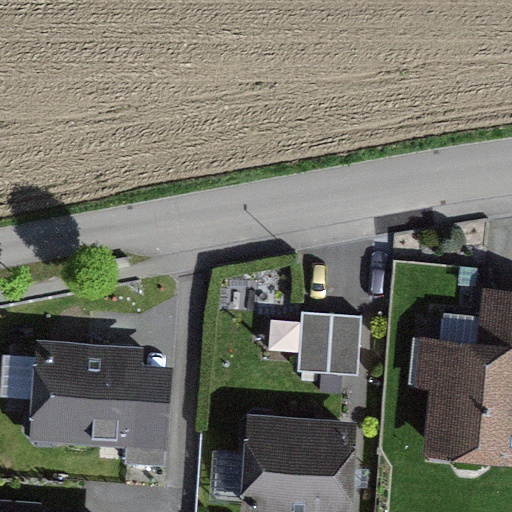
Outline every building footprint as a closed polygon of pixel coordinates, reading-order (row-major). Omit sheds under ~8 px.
[(511,454),(511,282),(482,280),(480,311),(443,308),(441,331),(419,329),(414,382),(429,383),(423,446),(511,454)] [(358,371),(362,309),(301,306),(297,367),(358,371)] [(142,354),(143,338),(37,331),(35,352),(4,350),(1,390),(33,392),(30,431),(126,438),(124,456),(166,459),(173,356),(142,354)] [(241,499),(240,509),(276,511),(350,511),(357,414),(274,408),(274,403),(251,402),(251,407),(248,407),(245,448),(212,445),(208,497),(241,499)] [(41,511),(42,497),(0,493),(0,511),(41,511)]
